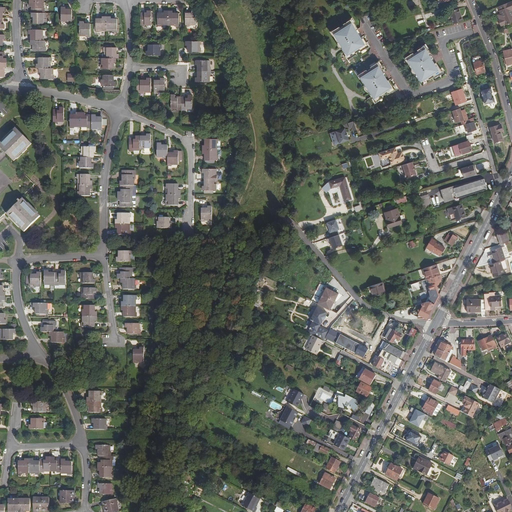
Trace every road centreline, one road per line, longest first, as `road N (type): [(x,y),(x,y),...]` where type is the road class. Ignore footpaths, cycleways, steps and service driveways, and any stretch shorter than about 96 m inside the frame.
road 1 (secondary): [(337,511),(434,323)]
road 2 (residential): [(42,357),(18,307),(18,260),(104,254)]
road 3 (unclassified): [(287,219),(362,303),(434,323)]
road 4 (residential): [(119,110),(189,148),(188,232),(200,239)]
road 5 (unknown): [(274,420),(423,499)]
road 6 (secondary): [(434,323),(511,173)]
road 7 (residential): [(104,254),(104,177),(119,110)]
road 8 (residential): [(511,127),(469,0)]
